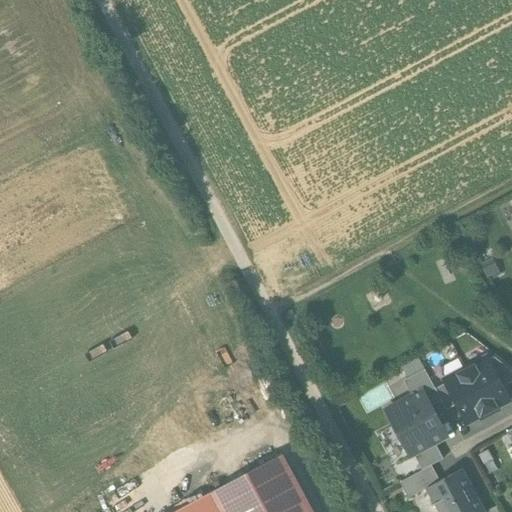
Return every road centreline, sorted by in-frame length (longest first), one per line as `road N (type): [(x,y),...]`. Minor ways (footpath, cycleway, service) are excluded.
road 1 (track): [(103,0),(375,511)]
road 2 (track): [(511,185),(273,315)]
